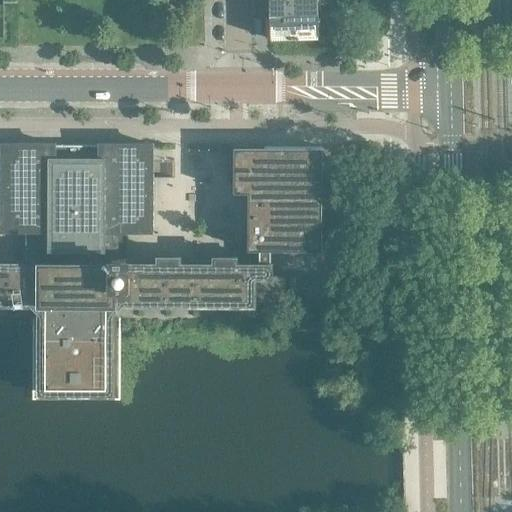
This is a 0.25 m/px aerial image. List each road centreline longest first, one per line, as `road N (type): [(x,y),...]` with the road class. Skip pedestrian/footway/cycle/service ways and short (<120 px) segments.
road 1 (secondary): [(450,89),(458,511)]
road 2 (tertiary): [(0,85),(236,86)]
road 3 (tertiary): [(236,86),(450,89)]
